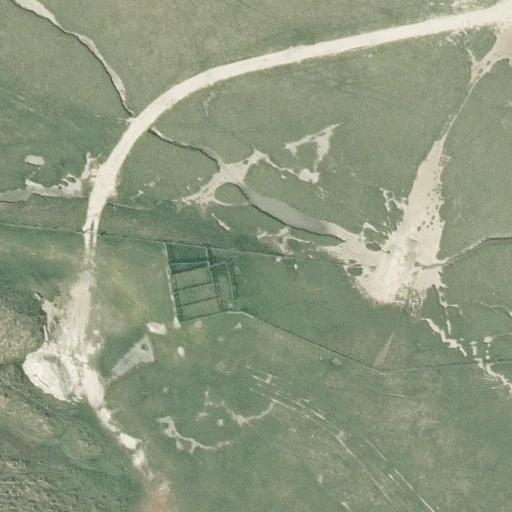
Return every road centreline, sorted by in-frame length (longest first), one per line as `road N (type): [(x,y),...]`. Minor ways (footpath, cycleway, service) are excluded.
road 1 (track): [(511,15),(327,45),(194,78),(126,137),(95,184),(87,217),(86,270),(117,330),(158,357),(303,420),(394,511)]
road 2 (track): [(174,511),(178,494),(94,419),(102,302)]
road 3 (track): [(327,45),(194,0)]
